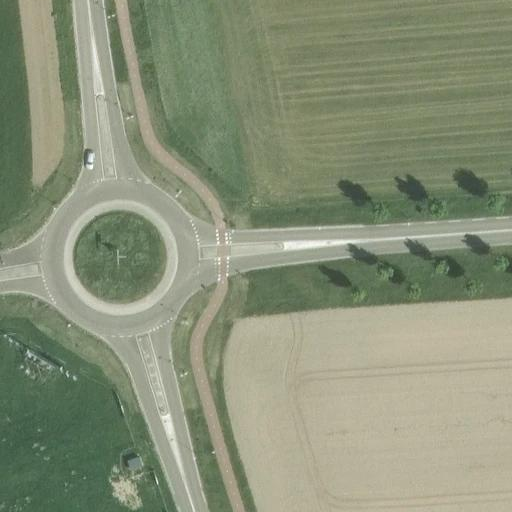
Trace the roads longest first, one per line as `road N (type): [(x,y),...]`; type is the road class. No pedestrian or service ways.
road 1 (tertiary): [(189,257),(511,232)]
road 2 (unclassified): [(197,511),(140,326)]
road 3 (tertiary): [(88,0),(112,192)]
